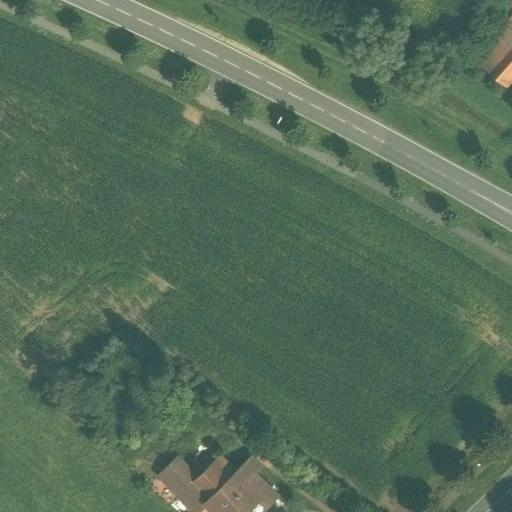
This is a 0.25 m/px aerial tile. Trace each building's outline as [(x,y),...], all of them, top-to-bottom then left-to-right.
[(511,18),(476,60),(507,87),(511,81),(511,18)] [(476,60),(438,42),(428,55),(469,74),(476,60)] [(156,463),(142,449),(128,462),(151,486),(161,477),(165,473),(156,463)] [(237,473),(220,456),(197,477),(178,458),(172,464),(164,456),(156,463),(165,473),(161,477),(189,506),(200,495),(215,511),(252,511),(249,509),(259,499),(266,507),(278,495),(273,489),(256,473),(262,467),(253,458),(237,473)] [(295,502),(277,484),(273,489),(278,495),(291,506),(295,502)]
